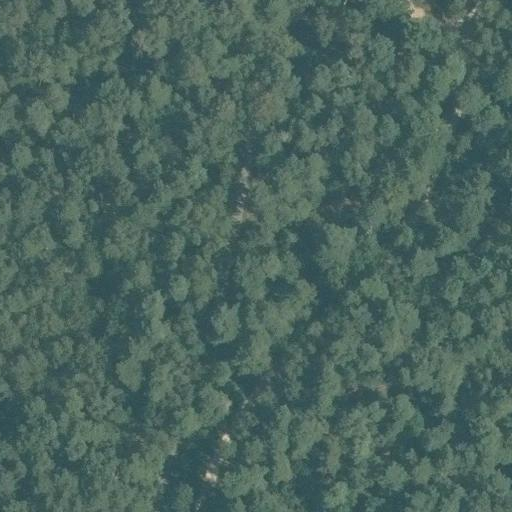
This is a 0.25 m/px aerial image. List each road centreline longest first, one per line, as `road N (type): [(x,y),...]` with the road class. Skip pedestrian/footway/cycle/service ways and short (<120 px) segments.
road 1 (track): [(474,0),(470,42),(421,195),(370,274),(281,360),(236,419),(199,511)]
road 2 (track): [(361,511),(420,374),(457,320),(511,267)]
